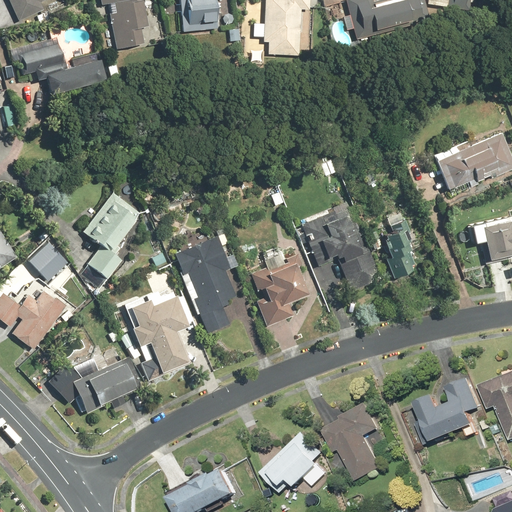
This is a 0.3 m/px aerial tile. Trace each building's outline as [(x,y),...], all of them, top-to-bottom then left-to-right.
[(8,0),(17,21),(44,9),(41,2),(45,0),(8,0)] [(99,0),(101,5),(108,4),(115,50),(144,46),(142,29),(148,28),(143,0),(99,0)] [(180,0),(184,32),(224,27),(221,6),(217,7),(216,0),(180,0)] [(265,0),(265,24),(254,23),(254,37),(264,37),(264,42),(268,42),(267,54),(300,55),(302,10),(310,10),(310,0),(265,0)] [(348,0),(351,13),(344,15),(347,30),(355,28),(357,40),(397,31),(396,26),(430,19),(425,0),(348,0)] [(475,0),(454,0),(454,10),(475,11),(475,0)] [(229,27),(229,40),(240,40),(240,27),(229,27)] [(60,45),(18,55),(23,75),(36,72),(39,81),(47,79),(50,95),(108,81),(102,60),(66,69),(60,45)] [(511,156),(502,132),(472,144),(470,139),(435,154),(451,194),(487,179),(511,168),(511,156)] [(322,162),(326,176),(337,173),(333,159),(322,162)] [(283,190),(271,193),(274,206),(287,203),(283,190)] [(86,265),(110,280),(122,260),(117,256),(121,249),(118,247),(140,212),(110,193),(83,235),(99,245),(86,265)] [(337,255),(339,259),(344,257),(346,262),(341,264),(351,292),(380,281),(349,200),(332,207),(333,209),(300,221),(302,225),(310,245),(323,240),(330,258),(337,255)] [(511,215),(477,223),(484,263),(511,257),(511,215)] [(0,268),(19,256),(0,226),(0,268)] [(386,259),(397,281),(418,269),(410,255),(415,253),(403,229),(386,238),(394,255),(386,259)] [(243,298),(232,269),(240,266),(235,255),(227,258),(219,238),(176,255),(207,333),(231,324),(223,305),(243,298)] [(47,239),(26,258),(46,279),(66,260),(47,239)] [(259,305),(267,326),(293,316),(289,305),(312,296),(300,266),(302,266),(298,254),(285,259),(280,246),(263,253),(269,268),(250,275),(255,289),(259,288),(265,303),(259,305)] [(162,249),(149,254),(155,267),(167,262),(162,249)] [(323,271),(321,265),(313,268),(322,291),(334,286),(327,269),(323,271)] [(0,292),(0,321),(7,327),(15,316),(19,319),(9,333),(32,349),(64,306),(41,289),(34,300),(26,294),(17,305),(0,292)] [(152,342),(163,373),(192,362),(180,330),(189,326),(178,296),(175,297),(173,292),(160,297),(158,291),(147,296),(148,300),(133,306),(139,324),(133,326),(140,346),(152,342)] [(82,378),(73,383),(62,371),(50,382),(67,403),(75,398),(82,412),(86,409),(88,412),(142,384),(127,355),(100,369),(95,359),(77,368),(82,378)] [(511,372),(483,384),(493,410),(501,407),(511,435),(511,372)] [(446,407),(441,396),(422,404),(439,442),(483,423),(477,411),(483,408),(470,378),(451,387),(458,402),(446,407)] [(329,426),(343,451),(359,481),(386,467),(369,435),(383,428),(369,402),(344,415),(345,417),(329,426)] [(258,432),(251,436),(265,466),(272,462),(258,432)] [(277,471),(293,487),(298,481),(304,487),(327,464),(306,443),(277,471)] [(198,483),(199,486),(174,498),(181,511),(205,511),(242,494),(231,471),(230,468),(198,483)] [(511,511),(511,491),(491,501),(495,511),(511,511)]
